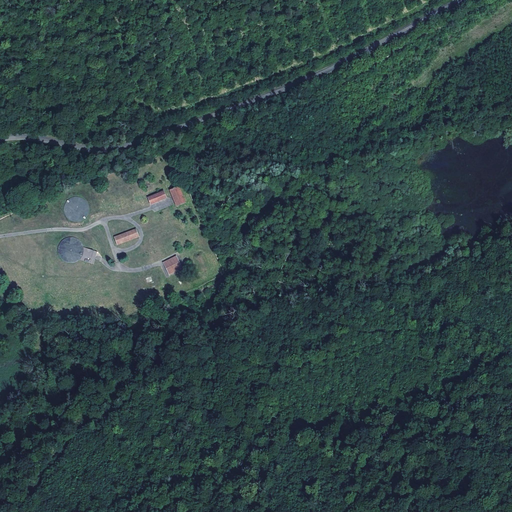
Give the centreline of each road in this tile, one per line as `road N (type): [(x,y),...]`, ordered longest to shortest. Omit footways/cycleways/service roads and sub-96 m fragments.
road 1 (tertiary): [(0,138),(40,137),(97,151),(131,144),(313,75),(458,0)]
road 2 (track): [(0,424),(66,372),(199,339),(216,321)]
road 3 (track): [(0,237),(120,218),(140,234),(120,250),(105,225)]
